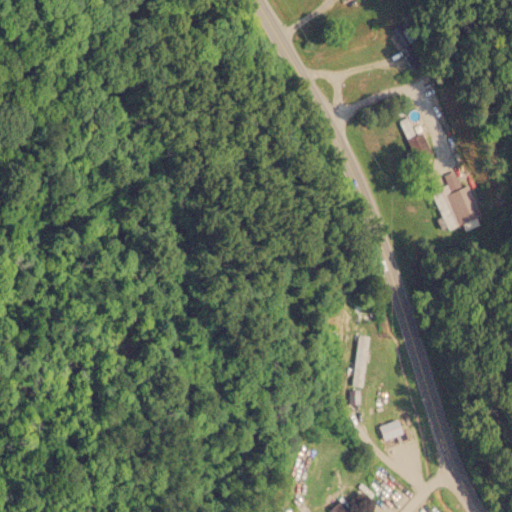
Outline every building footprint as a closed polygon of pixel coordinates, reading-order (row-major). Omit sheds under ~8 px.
[(391,28),(397,43),(406,39),(400,25),(391,28)] [(415,161),(430,154),(419,131),(405,138),(415,161)] [(467,183),(459,186),(454,170),(442,174),(445,183),(430,189),(444,228),(479,216),(467,183)] [(343,349),(342,367),(351,367),(351,385),(364,385),(366,335),(355,335),(355,349),(343,349)] [(376,488),(386,496),(398,481),(387,473),(376,488)] [(349,511),(337,500),(325,511),(349,511)]
